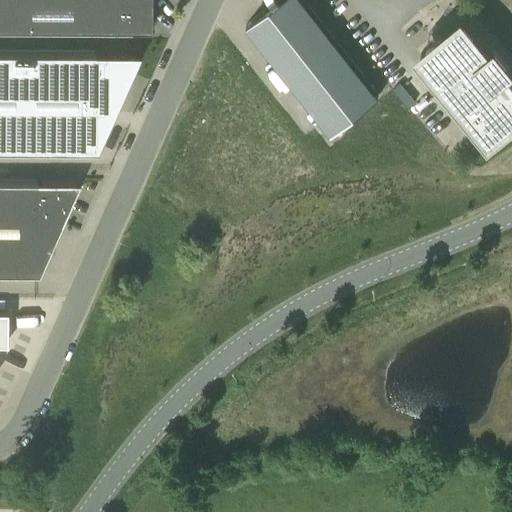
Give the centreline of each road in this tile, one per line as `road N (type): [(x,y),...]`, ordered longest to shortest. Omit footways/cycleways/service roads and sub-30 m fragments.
road 1 (secondary): [(89,511),(170,408),(242,345),(357,277),(511,213)]
road 2 (residential): [(0,445),(26,417),(211,0)]
